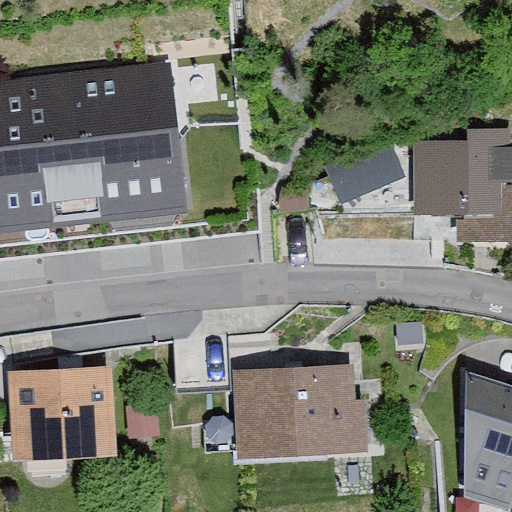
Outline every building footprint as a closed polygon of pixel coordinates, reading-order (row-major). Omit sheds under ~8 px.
[(171,64),(0,82),(0,228),(187,208),(171,64)] [(334,166),(349,199),(410,171),(395,138),(334,166)] [(511,238),(511,144),(416,144),(416,210),(473,210),(473,238),(511,238)] [(352,369),(237,376),(242,455),(357,449),(352,369)] [(107,372),(13,376),(16,455),(110,452),(107,372)] [(511,489),(511,390),(469,375),(469,492),(507,505),(511,489)]
